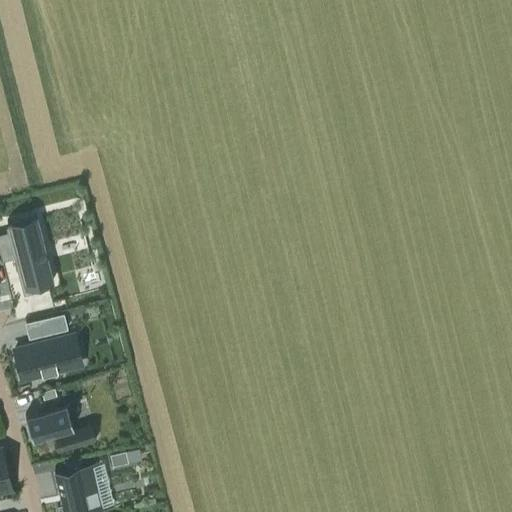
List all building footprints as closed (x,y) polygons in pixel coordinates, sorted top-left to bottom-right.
[(9,230),(0,232),(0,255),(1,260),(15,256),(17,261),(15,262),(18,274),(21,273),(24,284),(29,283),(30,287),(47,283),(46,279),(51,277),(51,279),(53,279),(36,213),(34,213),(34,215),(8,222),(8,220),(6,220),(9,230)] [(63,312),(47,316),(51,330),(66,327),(63,312)] [(43,323),(3,333),(10,360),(49,350),(43,323)] [(54,387),(41,390),(43,398),(56,394),(54,387)] [(73,427),(65,402),(24,414),(32,439),(53,432),(58,450),(92,440),(87,423),(73,427)] [(125,450),(109,453),(112,465),(128,461),(125,450)] [(0,490),(9,488),(1,456),(0,456),(0,490)] [(93,464),(93,462),(54,471),(61,503),(57,504),(58,511),(85,511),(86,510),(104,506),(103,504),(102,505),(92,464),(93,464)]
